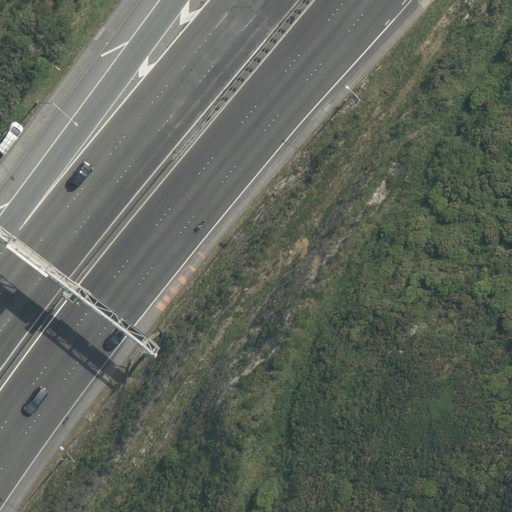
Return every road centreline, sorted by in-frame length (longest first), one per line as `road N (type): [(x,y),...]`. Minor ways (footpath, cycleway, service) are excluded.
road 1 (trunk): [(365,0),(216,172),(0,456)]
road 2 (trunk): [(0,303),(257,0)]
road 3 (trunk): [(0,239),(170,0)]
